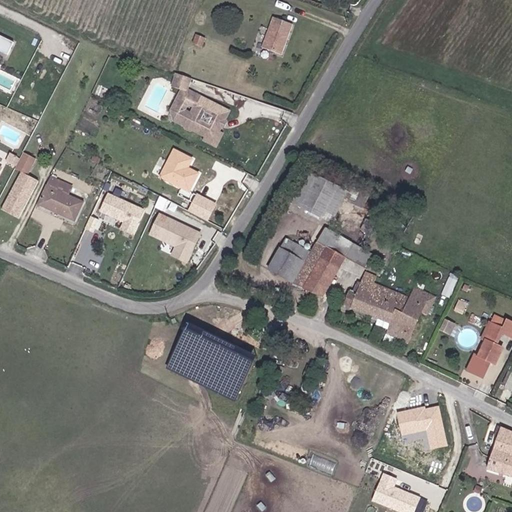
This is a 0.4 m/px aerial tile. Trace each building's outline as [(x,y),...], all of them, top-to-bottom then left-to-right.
[(296,28),(276,20),(264,49),(285,58),(296,28)] [(18,33),(0,24),(0,39),(12,46),(18,33)] [(175,71),(172,79),(173,79),(187,85),(190,77),(175,71)] [(187,85),(173,79),(171,84),(186,90),(187,85)] [(230,111),(199,97),(192,114),(187,126),(187,129),(192,131),(194,130),(207,136),(210,138),(219,134),(223,126),(219,124),(221,119),(225,120),(230,111)] [(185,111),(188,105),(177,100),(175,106),(185,111)] [(176,122),(187,126),(192,114),(185,111),(175,106),(172,112),(176,122)] [(223,135),(219,134),(210,138),(207,136),(205,139),(219,146),(223,135)] [(162,173),(191,186),(199,168),(190,164),(194,156),(175,146),(162,173)] [(36,160),(23,153),(14,169),(21,173),(27,176),(36,160)] [(334,220),(348,188),(309,171),(295,203),(334,220)] [(0,210),(0,211),(17,220),(38,182),(27,176),(21,173),(0,210)] [(52,182),(48,190),(69,201),(73,193),(52,182)] [(38,208),(73,226),(82,208),(69,201),(48,190),(38,208)] [(218,204),(198,194),(190,210),(210,220),(218,204)] [(143,212),(108,196),(100,214),(123,225),(120,232),(132,238),(143,212)] [(171,204),(159,198),(151,214),(164,220),(171,204)] [(164,220),(159,217),(148,240),(175,253),(171,263),(188,271),(204,238),(164,220)] [(307,261),(293,284),(323,296),(346,255),(354,241),(334,230),(321,255),(316,265),(307,261)] [(375,253),(354,241),(346,255),(368,268),(375,253)] [(392,323),(402,297),(373,285),(377,276),(366,272),(357,294),(350,291),(348,296),(342,293),(338,302),(381,319),(392,323)] [(444,293),(452,296),(460,275),(452,272),(444,293)] [(392,323),(387,335),(407,343),(420,312),(427,295),(413,288),(409,300),(402,297),(392,323)] [(427,295),(420,312),(427,315),(434,298),(427,295)] [(455,322),(445,318),(440,330),(449,335),(455,322)] [(511,322),(507,320),(503,329),(490,323),(483,339),(486,340),(478,356),(475,355),(467,371),(481,378),(489,361),(494,363),(502,347),(496,344),(501,333),(511,337),(511,322)] [(253,355),(190,325),(169,368),(232,398),(253,355)] [(511,384),(511,374),(508,372),(501,387),(509,391),(511,384)] [(426,407),(398,414),(403,436),(427,430),(432,450),(447,446),(438,408),(427,411),(426,407)] [(490,455),(485,468),(511,475),(511,431),(499,427),(490,455)] [(397,479),(384,473),(372,501),(399,511),(414,511),(420,498),(394,487),(397,479)]
